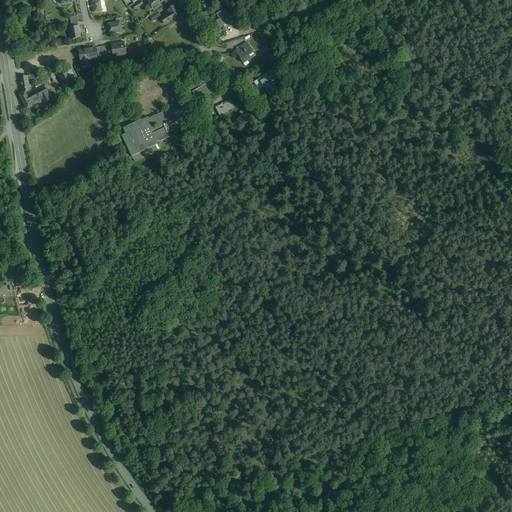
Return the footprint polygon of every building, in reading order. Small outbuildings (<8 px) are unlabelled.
[(100,0),(98,0),(92,1),(94,12),(102,11),(102,7),(101,1),(100,0)] [(154,9),(160,5),(159,3),(157,0),(148,0),(150,3),(149,4),(150,6),(152,6),(153,8),(154,9)] [(135,9),(143,4),(141,1),(133,6),(135,9)] [(173,18),(180,13),(174,4),(167,9),(170,13),(173,18)] [(228,25),(233,21),(231,18),(225,8),(217,13),(220,18),(216,20),(220,27),(226,23),(228,25)] [(153,21),(161,16),(157,11),(150,16),(153,21)] [(165,23),(173,18),(170,13),(162,18),(165,23)] [(70,27),(78,25),(77,15),(70,17),(71,23),(69,23),(70,27)] [(117,22),(108,23),(109,33),(122,31),(120,21),(117,22)] [(82,37),(80,25),(78,25),(70,27),(69,27),(70,35),(72,34),(73,39),(82,37)] [(124,42),(112,44),(113,56),(126,53),(124,42)] [(248,60),(255,55),(248,42),(242,46),(242,47),(236,51),(243,62),(247,59),(248,60)] [(108,45),(97,47),(98,55),(102,54),(110,53),(108,45)] [(96,47),(79,50),(82,65),(90,64),(89,59),(98,57),(96,47)] [(71,69),(59,75),(65,87),(77,81),(71,69)] [(265,87),(270,95),(277,90),(270,78),(275,75),(272,70),(267,74),(268,76),(261,81),(265,87)] [(211,81),(214,79),(211,74),(182,92),(185,96),(193,92),(211,81)] [(27,75),(20,77),(22,93),(26,91),(26,88),(29,87),(29,86),(27,75)] [(19,94),(27,108),(33,105),(32,103),(42,98),(49,94),(44,84),(48,81),(45,76),(29,86),(29,87),(30,89),(26,91),(22,93),(19,94)] [(260,91),(265,87),(259,79),(254,82),(260,91)] [(193,92),(199,101),(216,90),(211,81),(193,92)] [(52,99),(49,94),(42,98),(45,103),(52,99)] [(230,100),(216,107),(220,115),(234,108),(230,100)] [(142,119),(127,126),(140,152),(158,144),(157,142),(160,140),(161,141),(170,137),(168,133),(171,131),(172,132),(181,127),(176,118),(170,121),(165,111),(143,121),(142,119)]
